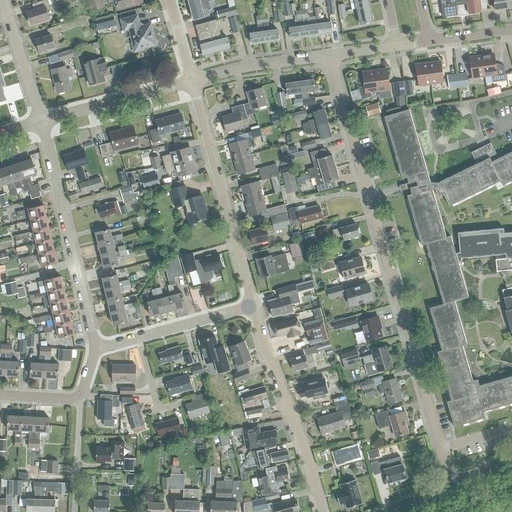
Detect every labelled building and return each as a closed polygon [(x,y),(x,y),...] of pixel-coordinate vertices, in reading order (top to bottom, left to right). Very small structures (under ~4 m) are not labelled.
[(27,13),(30,24),(48,19),(45,7),(49,6),(47,0),(37,3),(39,9),(27,13)] [(88,0),(91,10),(105,6),(103,1),(107,0),(116,0),(118,8),(142,2),(141,0),(88,0)] [(326,0),(329,15),(335,14),(333,0),(326,0)] [(355,0),(357,8),(369,6),(367,0),(355,0)] [(481,12),(479,0),(440,0),(443,17),(444,17),(444,16),(456,15),(457,15),(455,6),(466,4),(468,14),(481,12)] [(505,0),(493,0),(495,10),(507,8),(505,0)] [(189,6),(193,19),(203,16),(202,10),(209,8),(209,7),(215,6),(214,1),(189,6)] [(282,2),(284,16),(290,15),(288,1),(282,2)] [(369,6),(357,8),(360,24),(372,22),(369,6)] [(234,7),(216,12),(218,18),(224,16),(225,18),(236,15),(234,7)] [(306,10),(300,11),(303,36),(318,35),(317,24),(308,26),(306,10)] [(295,11),(295,12),(297,28),(289,28),(290,38),(303,36),(300,11),(296,11),(295,11)] [(129,28),(133,41),(132,42),(134,51),(143,48),(142,47),(154,44),(149,25),(143,26),(143,25),(139,23),(138,24),(136,15),(120,19),(123,30),(129,28)] [(265,42),(261,16),(255,17),(257,33),(249,34),(251,44),(265,42)] [(266,16),(261,16),(265,42),(278,40),(277,30),(268,31),(266,16)] [(231,19),(234,32),(240,31),(237,17),(231,19)] [(114,18),(96,23),(98,30),(116,25),(114,18)] [(216,20),(208,22),(216,52),(229,49),(227,38),(220,40),(218,33),(219,33),(216,20)] [(195,25),(199,42),(200,45),(203,56),(216,52),(208,22),(195,25)] [(330,23),(317,24),(318,35),(331,33),(330,23)] [(49,35),(35,39),(39,52),(54,47),(54,44),(58,42),(55,34),(60,33),(58,25),(47,29),(49,35)] [(59,54),(61,60),(73,57),(71,50),(59,54)] [(493,55),(481,57),(484,77),(491,76),(492,81),(506,80),(504,66),(495,67),(493,55)] [(469,58),(472,79),(484,77),(481,57),(469,58)] [(84,63),(89,85),(104,81),(103,75),(109,73),(105,58),(99,59),(84,63)] [(428,64),(431,85),(443,83),(440,62),(428,64)] [(431,85),(428,64),(415,66),(419,87),(431,85)] [(51,70),(57,93),(71,89),(68,77),(72,76),(70,68),(65,69),(65,66),(51,70)] [(375,71),(377,92),(390,91),(387,70),(375,71)] [(377,92),(375,71),(362,72),(364,87),(358,88),(362,99),(372,96),(371,93),(377,92)] [(456,77),(458,89),(468,87),(466,75),(456,77)] [(458,89),(456,77),(447,78),(448,90),(458,89)] [(313,80),(299,82),(302,105),(315,103),(314,97),(309,98),(309,95),(308,91),(314,90),(313,80)] [(413,95),(411,80),(404,81),(406,96),(413,95)] [(405,96),(403,81),(393,83),(395,97),(405,96)] [(302,105),(299,82),(285,83),(287,94),(294,93),(295,100),(293,100),(294,106),(302,105)] [(499,87),(487,91),(488,97),(501,94),(499,87)] [(249,103),(243,104),(246,116),(247,115),(255,113),(254,108),(266,105),(261,88),(246,92),(249,103)] [(285,105),(284,94),(276,95),(278,106),(285,105)] [(365,107),(368,116),(380,113),(378,103),(365,107)] [(246,116),(243,104),(231,107),(233,113),(221,117),(226,132),(243,127),(242,121),(248,119),(247,115),(246,116)] [(303,124),(305,129),(327,123),(323,109),(314,112),(316,119),(309,121),(309,122),(303,124)] [(511,287),(502,290),(507,309),(505,310),(511,334),(511,375),(492,381),(479,385),(477,379),(472,381),(462,345),(466,344),(454,301),(468,297),(458,262),(461,261),(461,258),(505,254),(505,258),(495,259),(496,271),(511,269),(511,232),(504,233),(503,228),(462,232),(463,236),(458,236),(459,252),(455,253),(450,236),(447,237),(435,201),(431,190),(434,188),(438,196),(443,193),(449,206),(500,180),(502,185),(511,180),(511,150),(491,161),(489,157),(496,154),(490,142),(470,152),(475,163),(437,183),(430,182),(409,109),(384,116),(402,178),(407,177),(408,182),(410,182),(411,184),(412,187),(410,188),(411,194),(407,195),(421,245),(426,244),(443,304),(429,308),(442,351),(437,352),(451,401),(447,402),(454,427),(485,418),(483,411),(511,402),(511,287)] [(293,114),(295,120),(307,116),(305,110),(293,114)] [(155,120),(157,128),(149,130),(152,143),(160,141),(159,134),(184,128),(180,114),(155,120)] [(305,129),(306,134),(313,132),(313,133),(320,131),(322,139),(331,136),(327,123),(305,129)] [(114,150),(137,144),(132,127),(109,133),(111,142),(99,145),(102,157),(115,154),(114,150)] [(249,132),(250,138),(247,139),(246,139),(229,144),(233,159),(251,154),(249,148),(256,146),(253,137),(262,135),(260,129),(249,132)] [(303,143),(305,150),(316,146),(315,140),(303,143)] [(294,145),(288,147),(290,154),(296,153),(294,145)] [(162,157),(164,165),(182,160),(184,165),(193,162),(189,148),(171,153),(171,154),(162,157)] [(64,156),(70,174),(76,172),(79,181),(85,179),(81,166),(87,164),(83,149),(74,152),(74,153),(64,156)] [(233,159),(237,174),(255,169),(251,154),(233,159)] [(307,169),(308,174),(334,166),(331,155),(312,161),(314,167),(307,169)] [(160,168),(158,156),(151,158),(153,169),(160,168)] [(19,163),(28,190),(29,191),(29,193),(30,193),(39,190),(37,183),(32,184),(30,176),(36,174),(31,159),(19,163)] [(182,160),(164,165),(166,173),(175,171),(177,176),(196,171),(193,162),(184,165),(182,160)] [(20,179),(24,192),(28,190),(19,163),(8,167),(13,182),(20,179)] [(278,169),(276,164),(259,169),(260,174),(278,169)] [(334,166),(308,174),(310,179),(314,178),(317,190),(335,185),(333,179),(337,177),(334,166)] [(17,194),(13,182),(8,167),(0,169),(0,181),(1,185),(8,183),(12,195),(17,194)] [(260,174),(262,180),(277,176),(276,172),(278,172),(278,169),(260,174)] [(297,191),(292,171),(282,173),(287,193),(297,191)] [(127,182),(124,172),(118,173),(121,183),(127,182)] [(304,176),(296,178),(298,185),(304,183),(305,180),(304,176)] [(144,189),(160,185),(158,177),(142,182),(144,189)] [(81,184),(84,193),(102,187),(99,178),(81,184)] [(240,186),(245,201),(262,196),(258,181),(240,186)] [(279,183),(273,185),(275,193),(282,191),(279,183)] [(208,219),(201,196),(187,200),(183,186),(170,190),(175,207),(184,205),(190,224),(208,219)] [(133,193),(131,187),(119,190),(122,197),(127,195),(129,201),(135,199),(134,196),(138,195),(137,192),(133,193)] [(0,195),(0,197),(3,207),(9,205),(5,194),(0,195)] [(262,196),(245,201),(249,216),(267,211),(262,196)] [(116,216),(127,213),(124,205),(119,207),(117,201),(98,207),(99,209),(95,210),(97,216),(101,215),(102,219),(109,217),(108,215),(115,213),(116,216)] [(44,206),(28,209),(31,221),(47,217),(44,206)] [(299,220),(300,224),(321,218),(318,206),(298,211),(297,207),(288,210),(291,222),(299,220)] [(267,211),(268,218),(280,215),(278,208),(267,211)] [(290,227),(286,213),(270,218),(272,225),(264,228),(264,227),(249,231),(253,245),(268,241),(267,236),(275,234),(274,231),(290,227)] [(28,227),(32,226),(33,232),(49,229),(47,217),(31,221),(27,222),(28,227)] [(358,236),(355,224),(333,231),(335,236),(342,234),(344,241),(358,236)] [(328,234),(326,228),(318,230),(319,237),(328,234)] [(29,233),(30,238),(34,237),(36,244),(52,240),(49,229),(33,232),(29,233)] [(111,237),(109,229),(95,233),(98,245),(112,241),(116,240),(115,236),(111,237)] [(55,251),(52,240),(36,244),(39,255),(55,251)] [(112,241),(98,245),(101,256),(115,253),(112,241)] [(289,245),(292,258),(304,255),(301,242),(289,245)] [(176,244),(165,247),(167,255),(178,251),(176,244)] [(42,267),(57,263),(55,251),(39,255),(34,256),(36,261),(40,260),(42,267)] [(0,263),(9,261),(7,253),(0,254),(0,263)] [(103,268),(118,264),(115,253),(101,256),(103,268)] [(257,259),(262,278),(289,271),(285,254),(271,258),(271,255),(257,259)] [(185,274),(196,271),(200,283),(210,280),(211,279),(212,278),(213,276),(213,274),(213,271),(222,268),(218,255),(201,260),(194,262),(192,255),(181,259),(185,274)] [(340,264),(345,279),(365,273),(360,257),(340,264)] [(170,285),(172,285),(172,286),(175,285),(174,278),(183,276),(178,258),(164,262),(168,280),(170,285)] [(334,268),(332,259),(318,264),(320,272),(334,268)] [(309,264),(312,273),(317,271),(315,262),(309,264)] [(476,273),(484,271),(482,263),(474,266),(476,273)] [(122,282),(118,283),(116,276),(102,279),(105,291),(119,287),(123,286),(122,282)] [(61,277),(38,282),(39,287),(46,286),(48,292),(64,288),(61,277)] [(313,287),(312,281),(303,283),(305,289),(313,287)] [(18,294),(15,282),(0,285),(3,294),(6,293),(7,296),(18,294)] [(280,299),(269,302),(273,316),(283,313),(284,315),(293,312),(289,297),(297,295),(294,285),(278,289),(280,299)] [(346,291),(350,306),(373,300),(368,285),(346,291)] [(119,287),(105,291),(108,302),(122,299),(120,292),(124,291),(123,286),(119,287)] [(344,295),(342,287),(328,291),(330,299),(344,295)] [(44,298),(49,297),(50,303),(66,300),(64,288),(48,292),(43,293),(44,298)] [(186,307),(182,293),(175,295),(174,291),(169,293),(170,296),(174,311),(186,307)] [(174,311),(170,296),(159,299),(163,314),(174,311)] [(110,314),(125,310),(128,309),(127,305),(123,306),(122,299),(108,302),(110,314)] [(163,314),(159,299),(147,303),(151,317),(163,314)] [(50,304),(45,305),(46,310),(51,308),(53,315),(69,311),(66,300),(50,303),(50,304)] [(135,308),(128,309),(129,314),(133,313),(135,321),(142,319),(139,307),(135,308)] [(125,310),(110,314),(113,325),(127,322),(126,315),(129,314),(128,309),(125,310)] [(49,316),(50,320),(54,319),(56,326),(72,322),(69,311),(53,315),(49,316)] [(357,324),(355,317),(343,321),(345,327),(357,324)] [(361,322),(367,341),(382,336),(378,324),(379,323),(377,317),(361,322)] [(329,340),(322,319),(304,324),(310,346),(329,340)] [(271,325),(273,334),(277,333),(277,335),(280,335),(283,334),(298,330),(295,320),(285,323),(284,322),(271,325)] [(72,322),(56,326),(51,327),(52,332),(57,331),(58,338),(74,334),(72,322)] [(26,347),(34,347),(35,333),(27,332),(26,347)] [(214,336),(199,341),(206,364),(214,361),(217,361),(220,373),(229,370),(223,346),(222,347),(218,348),(214,336)] [(233,375),(236,383),(250,378),(247,370),(245,370),(243,363),(250,361),(243,343),(231,347),(238,365),(235,366),(238,374),(233,375)] [(318,352),(326,350),(327,356),(333,354),(330,343),(317,347),(318,352)] [(158,353),(161,364),(182,358),(179,346),(168,349),(169,350),(158,353)] [(303,350),(305,356),(290,359),(293,371),(308,367),(308,368),(314,367),(311,354),(318,353),(316,346),(303,350)] [(365,365),(368,376),(379,374),(379,372),(392,368),(386,347),(371,351),(372,355),(362,358),(364,366),(365,365)] [(58,361),(72,362),(72,358),(76,358),(76,351),(59,349),(58,361)] [(340,355),(343,364),(359,359),(356,350),(340,355)] [(6,354),(5,361),(4,376),(18,377),(19,362),(11,362),(11,354),(6,354)] [(31,363),(30,377),(44,378),(45,363),(45,356),(40,356),(39,363),(31,363)] [(57,379),(58,364),(50,364),(51,357),(45,356),(45,363),(44,378),(57,379)] [(135,366),(112,365),(112,381),(135,381),(135,366)] [(191,369),(193,376),(203,373),(201,366),(191,369)] [(166,382),(170,395),(192,390),(187,375),(178,377),(178,379),(166,382)] [(305,388),(299,389),(300,398),(307,396),(307,398),(313,397),(313,400),(326,397),(325,394),(327,394),(324,378),(303,383),(305,388)] [(383,385),(379,386),(381,394),(386,393),(389,404),(402,400),(396,379),(383,383),(383,385)] [(375,387),(373,381),(360,384),(362,391),(375,387)] [(247,404),(247,406),(256,404),(255,401),(266,398),(264,388),(250,392),(249,393),(244,394),(245,397),(247,404)] [(185,405),(189,419),(209,413),(205,400),(207,400),(205,394),(197,396),(198,402),(185,405)] [(120,402),(121,402),(121,396),(112,396),(112,395),(109,395),(109,401),(97,401),(97,419),(104,419),(103,426),(114,427),(114,419),(111,419),(111,408),(120,409),(120,402)] [(121,405),(131,405),(131,396),(122,396),(121,405)] [(345,397),(332,400),(334,407),(347,403),(345,397)] [(336,413),(317,419),(321,434),(345,427),(343,421),(351,419),(347,403),(334,407),(336,413)] [(126,407),(132,429),(143,425),(140,414),(138,415),(136,405),(126,407)] [(249,419),(262,416),(261,409),(248,412),(249,419)] [(392,425),(396,437),(407,433),(404,423),(408,422),(405,412),(391,416),(389,410),(375,414),(379,429),(392,425)] [(15,439),(20,439),(21,431),(22,416),(8,416),(7,430),(15,430),(15,439)] [(27,448),(33,448),(34,440),(34,432),(35,417),(22,416),(21,431),(28,431),(27,448)] [(34,432),(34,440),(39,440),(40,432),(47,432),(48,418),(35,417),(34,432)] [(167,423),(156,426),(159,437),(181,431),(181,430),(177,418),(167,421),(167,423)] [(242,429),(243,433),(245,449),(256,448),(255,447),(270,444),(269,443),(277,442),(276,433),(271,433),(270,432),(260,433),(259,426),(242,429)] [(231,439),(220,440),(221,451),(232,451),(231,439)] [(111,441),(111,448),(96,447),(95,463),(105,463),(105,461),(111,461),(111,459),(124,459),(124,441),(111,441)] [(332,451),(336,465),(362,457),(358,444),(332,451)] [(268,463),(288,459),(286,450),(266,454),(265,449),(253,451),(254,457),(255,457),(257,468),(268,466),(268,463)] [(367,452),(369,460),(380,457),(378,449),(367,452)] [(123,471),(135,471),(136,459),(124,458),(123,471)] [(46,473),(58,474),(59,461),(47,460),(47,461),(41,460),(41,464),(41,472),(46,472),(46,473)] [(385,470),(388,483),(407,478),(403,465),(388,469),(387,463),(379,465),(378,462),(371,464),(374,475),(381,473),(381,472),(385,470)] [(267,476),(257,478),(259,487),(261,497),(271,495),(270,487),(276,486),(275,483),(285,481),(285,480),(289,479),(286,468),(276,470),(276,467),(265,469),(267,476)] [(171,474),(170,489),(178,489),(178,483),(184,483),(184,475),(171,474)] [(210,511),(224,511),(225,481),(216,481),(215,497),(219,497),(219,499),(221,499),(221,501),(210,501),(210,511)] [(224,511),(236,511),(237,502),(226,502),(226,500),(228,500),(228,498),(232,498),(233,481),(225,481),(224,511)] [(339,485),(340,491),(335,492),(339,506),(344,504),(346,509),(361,505),(354,481),(339,485)] [(27,511),(40,511),(41,483),(33,483),(33,492),(35,492),(35,496),(27,496),(27,511)] [(65,484),(58,484),(49,484),(41,483),(40,511),(54,511),(54,501),(47,501),(47,493),(49,493),(49,492),(57,492),(57,494),(64,495),(65,484)] [(94,511),(109,511),(109,487),(99,486),(99,492),(102,493),(102,500),(95,500),(94,511)] [(175,501),(174,511),(199,511),(199,501),(199,491),(199,490),(184,489),(183,489),(183,490),(182,501),(175,501)] [(148,511),(164,511),(165,504),(164,504),(165,496),(156,496),(156,503),(149,503),(148,511)] [(252,502),(254,511),(268,508),(265,499),(252,502)] [(273,505),(274,511),(295,511),(299,511),(295,499),(287,502),(287,501),(273,505)]
